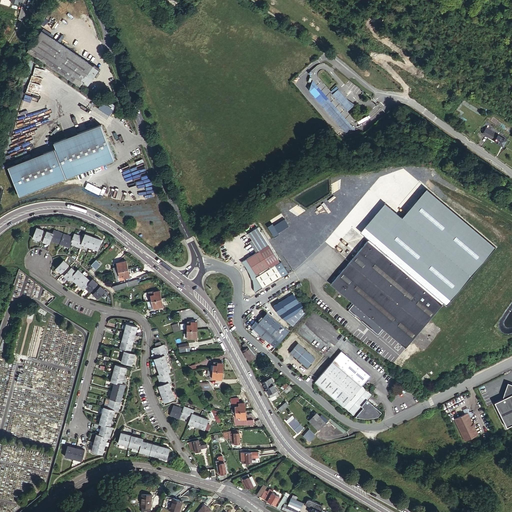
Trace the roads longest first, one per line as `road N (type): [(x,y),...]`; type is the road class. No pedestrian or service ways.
road 1 (unclassified): [(198,264),(234,274),(238,329),(354,426),(391,420),(511,361)]
road 2 (secondary): [(198,264),(92,0)]
road 3 (primary): [(316,466),(280,434),(193,292)]
road 4 (residential): [(511,173),(331,56)]
road 5 (residential): [(193,480),(194,467),(146,382),(148,329),(128,313),(106,310)]
road 6 (tertiary): [(193,480),(142,468),(98,471),(39,511)]
road 7 (primary): [(0,226),(36,209),(79,210),(146,254)]
road 8 (residential): [(106,310),(78,426)]
